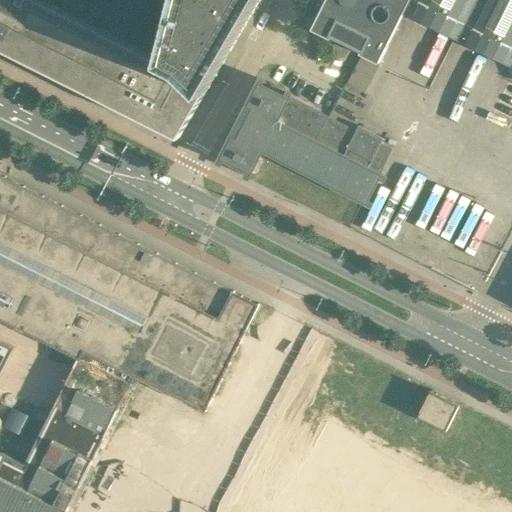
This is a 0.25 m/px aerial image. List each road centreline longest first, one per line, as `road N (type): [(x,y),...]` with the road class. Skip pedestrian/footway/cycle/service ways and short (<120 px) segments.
road 1 (secondary): [(167,210),(511,385)]
road 2 (secondary): [(511,356),(179,189)]
road 3 (residential): [(179,189),(286,0)]
road 4 (secondary): [(179,189),(0,102)]
road 5 (secondary): [(0,125),(167,210)]
